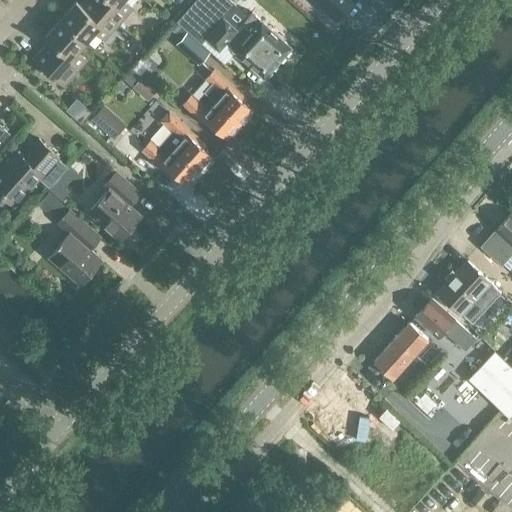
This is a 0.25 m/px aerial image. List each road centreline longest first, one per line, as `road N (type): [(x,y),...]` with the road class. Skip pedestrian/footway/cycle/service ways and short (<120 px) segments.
road 1 (unclassified): [(62,429),(441,0)]
road 2 (tertiary): [(165,511),(511,119)]
